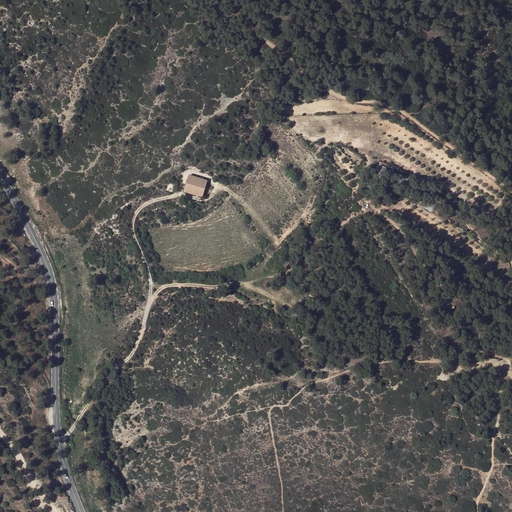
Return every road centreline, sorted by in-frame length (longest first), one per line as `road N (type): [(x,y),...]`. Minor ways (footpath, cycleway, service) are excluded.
road 1 (secondary): [(0,175),(52,288),(56,428),(79,511)]
road 2 (track): [(59,445),(109,371),(128,358),(150,303),(132,219),(152,200),(197,199)]
road 3 (track): [(150,303),(170,284),(236,283),(291,303)]
